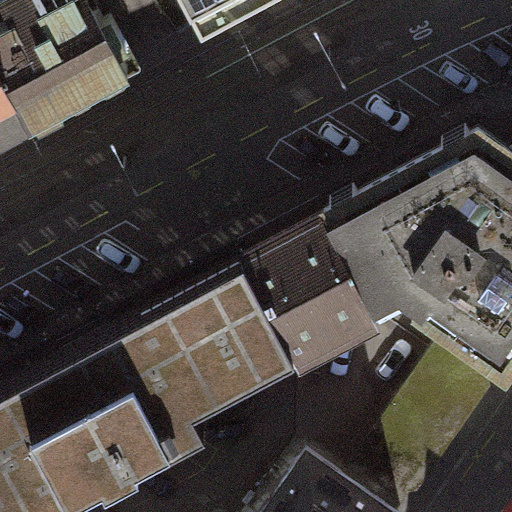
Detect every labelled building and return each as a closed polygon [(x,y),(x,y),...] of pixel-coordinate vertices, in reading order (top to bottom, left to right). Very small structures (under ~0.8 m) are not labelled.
[(0,21),(0,64),(26,114),(35,109),(40,119),(63,107),(58,97),(127,60),(120,46),(129,41),(112,8),(102,14),(94,0),(5,0),(13,14),(0,21)] [(190,0),(202,21),(241,0),(190,0)] [(0,128),(13,121),(26,114),(0,64),(0,128)] [(511,340),(511,146),(479,123),(403,163),(325,204),(376,301),(408,284),(418,291),(417,294),(453,319),(502,354),(511,340)] [(376,301),(325,204),(264,236),(244,247),(296,346),(299,351),(329,335),(325,328),(376,301)] [(0,511),(34,511),(208,421),(196,399),(261,364),(279,355),(296,346),(244,247),(243,245),(224,255),(209,263),(33,357),(0,374),(0,511)] [(453,319),(433,347),(483,382),(502,354),(453,319)] [(483,382),(433,347),(366,442),(417,477),(483,382)] [(417,477),(366,442),(346,471),(397,506),(417,477)] [(259,511),(392,511),(397,506),(346,471),(308,444),(259,511)]
